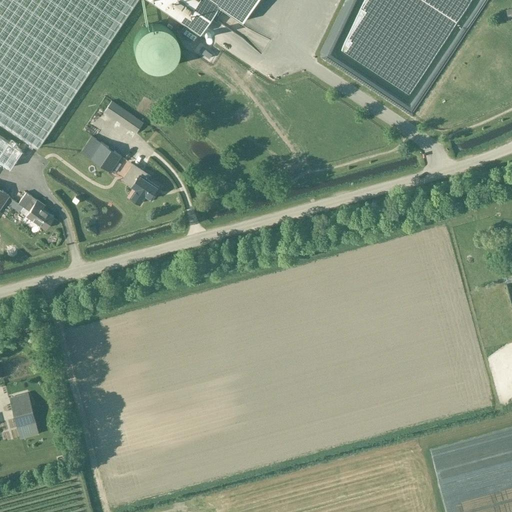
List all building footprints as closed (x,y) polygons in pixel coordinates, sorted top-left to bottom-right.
[(0,0),(0,122),(36,147),(135,0),(0,0)] [(149,0),(198,33),(209,17),(217,22),(225,10),(243,21),(257,0),(149,0)] [(322,16),(328,19),(337,4),(331,0),(322,16)] [(177,49),(178,47),(177,45),(177,42),(177,40),(176,38),(175,36),(174,34),(172,32),(171,31),(169,29),(168,28),(166,27),(164,26),(162,25),(159,25),(157,24),(155,24),(153,24),(151,25),(148,25),(146,26),(144,27),(142,28),(141,29),(139,31),(137,32),(136,34),(135,36),(134,38),(133,40),(133,42),(132,45),(132,47),(132,49),(133,51),(133,53),(134,55),(135,57),(136,59),(137,61),(139,63),(141,64),(142,66),(144,67),(146,68),(148,68),(151,69),(153,69),(155,69),(157,69),(159,69),(162,68),(164,68),(166,67),(167,66),(169,64),(171,63),(172,61),(174,59),(175,57),(176,55),(177,53),(177,51),(177,49)] [(183,27),(180,31),(194,40),(197,36),(183,27)] [(136,133),(143,122),(112,100),(104,112),(136,133)] [(91,158),(102,142),(91,135),(80,151),(91,158)] [(0,161),(9,168),(21,150),(0,136),(0,161)] [(102,142),(91,158),(110,171),(121,155),(102,142)] [(133,163),(122,179),(136,189),(131,197),(140,203),(145,195),(151,199),(159,187),(147,179),(150,175),(142,170),(141,172),(136,168),(137,166),(133,163)] [(0,206),(8,195),(0,189),(0,206)] [(22,190),(15,201),(26,209),(23,213),(42,227),(50,215),(38,207),(41,203),(33,198),(30,202),(26,199),(29,195),(22,190)] [(20,438),(38,433),(35,421),(29,399),(28,393),(9,398),(17,426),(20,438)]
